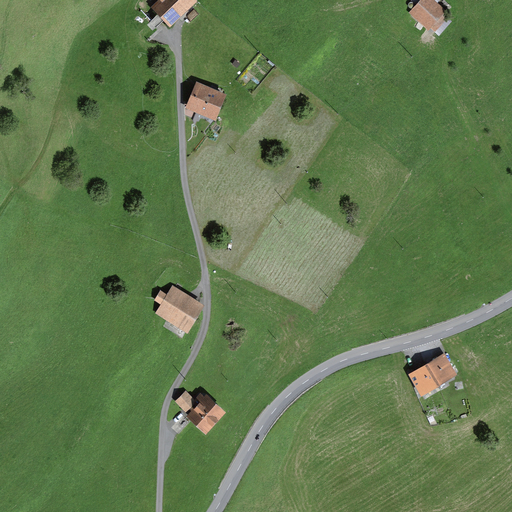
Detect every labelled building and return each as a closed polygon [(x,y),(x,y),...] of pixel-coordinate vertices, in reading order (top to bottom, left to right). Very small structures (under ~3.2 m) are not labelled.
[(157,0),(153,4),(171,23),(195,0),(157,0)] [(448,8),(438,0),(418,0),(410,9),(430,27),(448,8)] [(227,91),(198,78),(196,81),(192,92),(186,104),(216,117),(226,94),(227,91)] [(174,285),(159,310),(187,328),(203,303),(174,285)] [(445,352),(411,371),(423,391),(457,372),(445,352)] [(187,390),(177,398),(190,411),(199,402),(195,398),(187,390)] [(190,412),(207,428),(227,408),(210,392),(207,395),(204,397),(190,412)]
